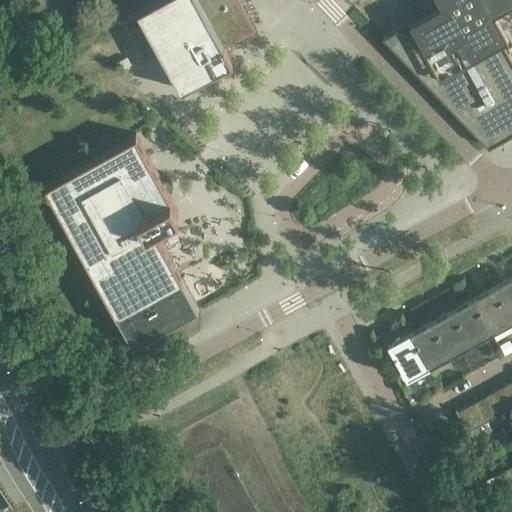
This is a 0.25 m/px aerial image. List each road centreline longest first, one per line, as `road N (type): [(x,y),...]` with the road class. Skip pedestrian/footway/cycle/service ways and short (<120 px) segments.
road 1 (residential): [(300,244),(448,511)]
road 2 (residential): [(300,244),(381,198),(390,181),(387,162),(359,140),(336,145),(282,203),(289,225)]
road 3 (tertiary): [(90,511),(0,344)]
